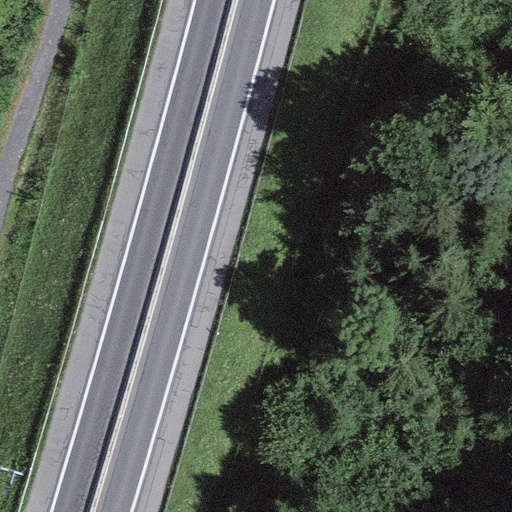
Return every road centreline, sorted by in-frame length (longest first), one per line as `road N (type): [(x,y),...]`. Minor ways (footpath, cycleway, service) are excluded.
road 1 (trunk): [(216,0),(67,511)]
road 2 (trunk): [(112,511),(255,0)]
road 3 (track): [(0,204),(49,0)]
